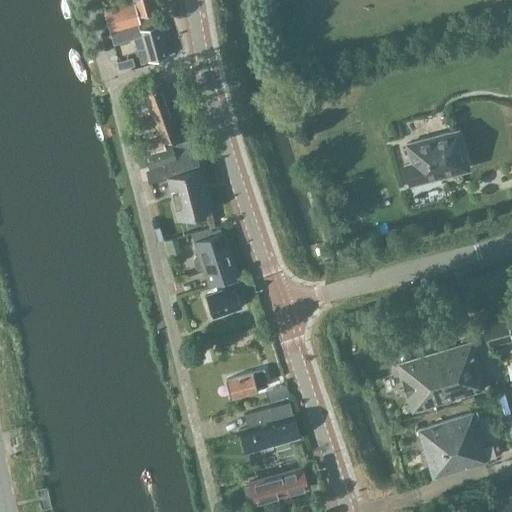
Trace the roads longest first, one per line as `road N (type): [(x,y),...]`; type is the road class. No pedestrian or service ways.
road 1 (residential): [(215,511),(107,81)]
road 2 (secondary): [(279,309),(200,56)]
road 3 (unclassified): [(279,309),(511,245)]
road 4 (secondary): [(347,511),(279,309)]
